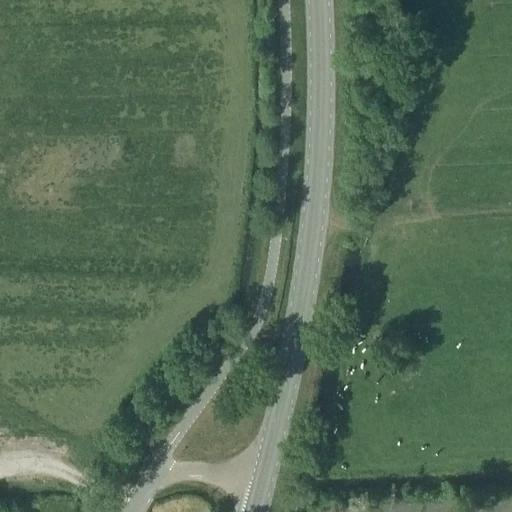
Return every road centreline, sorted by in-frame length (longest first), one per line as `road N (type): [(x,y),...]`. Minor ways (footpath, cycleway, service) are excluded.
road 1 (primary): [(260,484),(309,257),(320,145),(318,0)]
road 2 (unclassified): [(260,484),(155,470),(131,511)]
